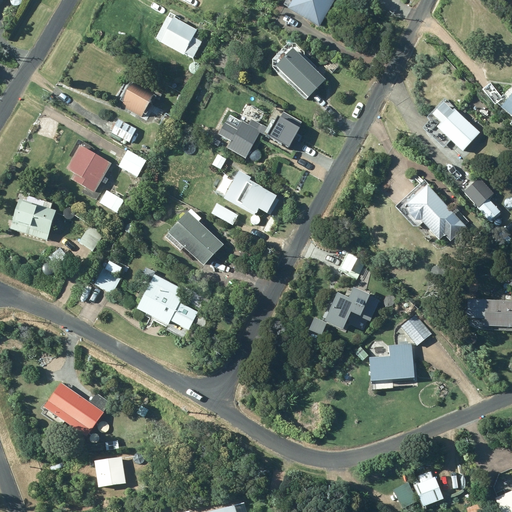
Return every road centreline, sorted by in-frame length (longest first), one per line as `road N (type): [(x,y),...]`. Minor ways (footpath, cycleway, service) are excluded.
road 1 (residential): [(427,0),(216,403)]
road 2 (unclassified): [(216,403),(302,454),(349,458),(511,395)]
road 3 (unclassified): [(0,289),(216,403)]
road 4 (unclassified): [(68,0),(0,116)]
